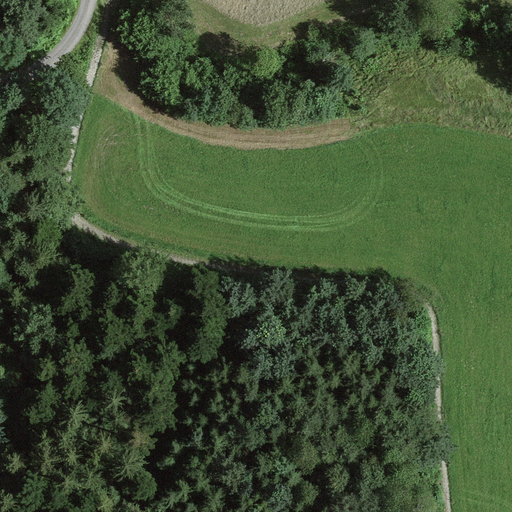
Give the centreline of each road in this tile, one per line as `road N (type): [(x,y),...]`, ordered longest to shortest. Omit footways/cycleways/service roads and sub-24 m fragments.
road 1 (track): [(64,67),(84,90),(70,185),(82,220),(110,243),(427,303),(453,511)]
road 2 (track): [(92,0),(82,43),(64,67),(39,84),(0,89)]
